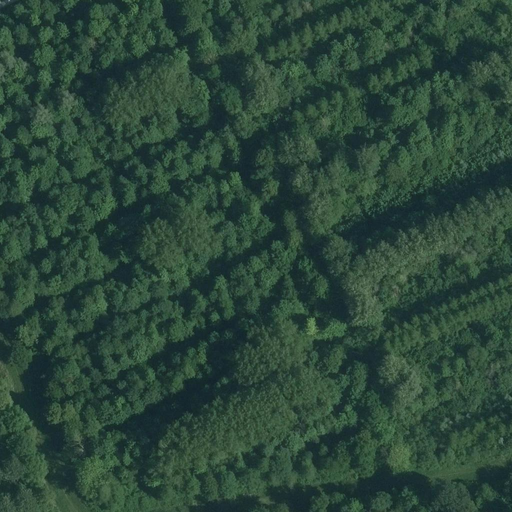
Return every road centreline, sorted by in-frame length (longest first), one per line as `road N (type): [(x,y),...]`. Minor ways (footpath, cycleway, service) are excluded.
road 1 (track): [(511,466),(212,511)]
road 2 (track): [(74,511),(0,346)]
